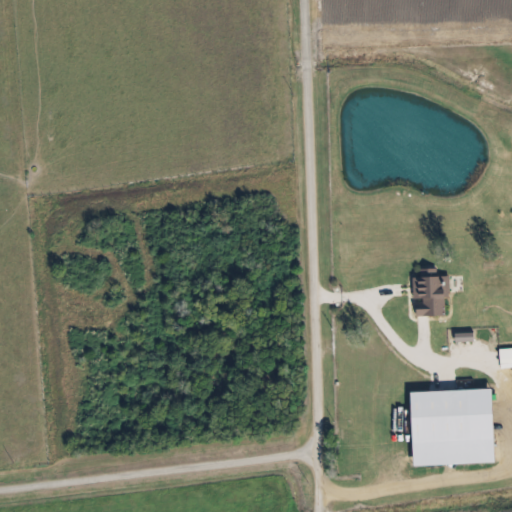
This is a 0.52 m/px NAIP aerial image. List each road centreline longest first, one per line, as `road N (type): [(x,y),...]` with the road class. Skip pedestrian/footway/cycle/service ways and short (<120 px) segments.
road 1 (residential): [(295,0),(310,445)]
road 2 (residential): [(0,485),(310,445)]
